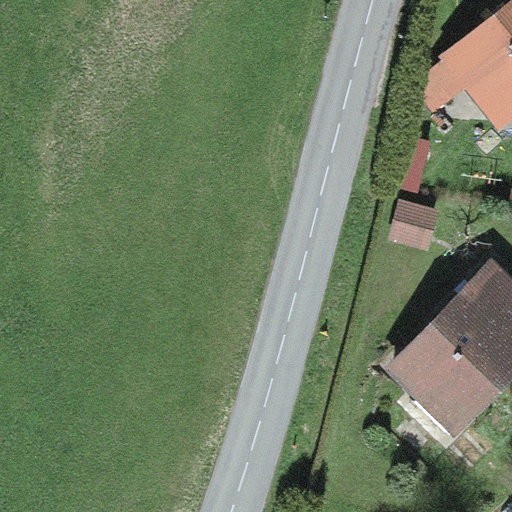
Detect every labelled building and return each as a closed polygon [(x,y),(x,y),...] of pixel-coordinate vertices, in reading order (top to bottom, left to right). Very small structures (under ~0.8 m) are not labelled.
[(502,74),(511,86),(511,16),(463,57),(487,87),(502,74)] [(437,80),(461,109),(487,87),(463,57),(437,80)] [(511,86),(502,74),(487,87),(511,115),(511,86)] [(385,238),(428,242),(432,200),(389,196),(385,238)] [(440,442),(511,366),(511,280),(492,262),(395,364),(422,389),(403,408),(440,442)]
